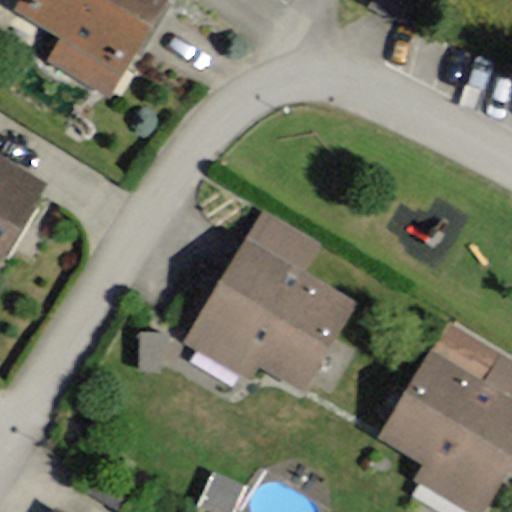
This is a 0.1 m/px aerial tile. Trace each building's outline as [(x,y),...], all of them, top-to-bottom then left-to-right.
[(162,0),(18,0),(16,5),(61,28),(46,58),(114,93),(162,0)] [(366,0),(366,1),(403,17),(410,0),(366,0)] [(0,243),(42,175),(0,149),(0,243)] [(307,247),(259,218),(186,338),(248,375),(260,356),(297,379),(343,303),(291,272),(307,247)] [(511,443),(511,385),(432,338),(379,426),(430,457),(420,473),(475,505),(511,443)]
